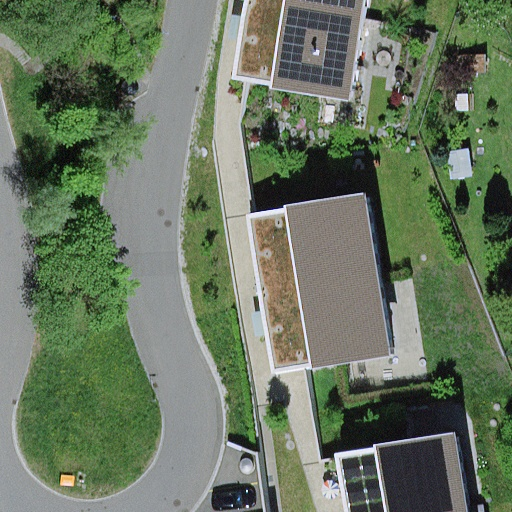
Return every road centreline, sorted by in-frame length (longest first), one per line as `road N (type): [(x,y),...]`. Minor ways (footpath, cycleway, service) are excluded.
road 1 (residential): [(194,0),(144,254),(162,333),(195,418),(189,458),(159,511)]
road 2 (residential): [(0,377),(14,268),(0,196)]
